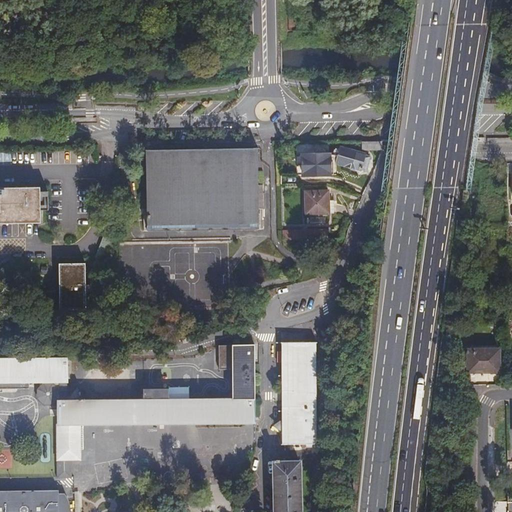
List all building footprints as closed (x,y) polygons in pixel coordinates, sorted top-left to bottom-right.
[(377,148),(377,139),(358,139),(358,148),(377,148)] [(361,153),(340,147),(339,149),(334,148),(332,154),(337,155),(335,161),(358,168),(359,166),(364,168),(367,156),(361,154),(361,153)] [(257,149),(147,150),(149,231),(259,230),(259,220),(264,220),(264,186),(259,186),(258,149),(257,149)] [(304,156),(304,176),(335,176),(335,161),(335,156),(304,156)] [(0,224),(42,224),(42,211),(41,192),(41,187),(0,187),(0,224)] [(50,191),(41,192),(42,211),(49,211),(50,191)] [(326,191),(304,192),(304,214),(327,214),(326,191)] [(281,240),(325,239),(325,231),(281,231),(281,240)] [(118,236),(108,232),(98,256),(108,260),(118,236)] [(86,264),(59,264),(59,311),(87,311),(86,264)] [(313,341),(282,341),(282,443),(313,443),(313,442),(313,428),(313,341)] [(251,424),(249,343),(214,343),(213,368),(225,368),(225,399),(163,399),(163,387),(141,387),(141,398),(65,398),(53,398),(53,477),(54,477),(70,477),(70,457),(77,457),(77,424),(251,424)] [(481,371),(495,371),(495,349),(463,348),(463,370),(481,371)] [(66,357),(0,357),(0,388),(27,388),(28,382),(41,382),(55,382),(65,382),(66,382),(66,357)] [(55,388),(54,397),(53,397),(53,398),(65,398),(65,382),(55,382),(55,388)] [(54,397),(55,388),(49,383),(41,383),(36,388),(36,396),(42,401),(50,401),(53,397),(54,397)] [(273,461),(274,511),(299,511),(299,460),(273,461)] [(68,511),(66,500),(62,493),(56,493),(56,490),(0,490),(0,511),(68,511)]
